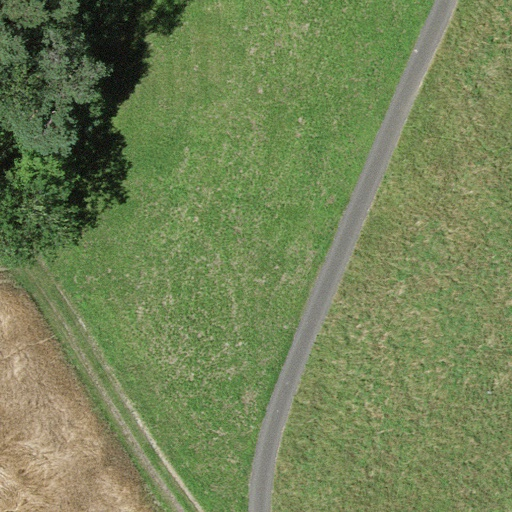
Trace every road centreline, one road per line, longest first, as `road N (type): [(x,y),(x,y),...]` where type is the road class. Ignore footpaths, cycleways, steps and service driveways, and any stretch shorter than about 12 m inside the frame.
road 1 (track): [(264,511),(279,414),(454,0)]
road 2 (track): [(187,511),(55,298)]
